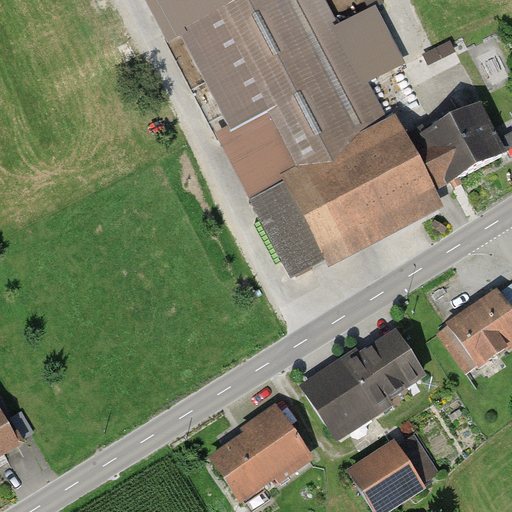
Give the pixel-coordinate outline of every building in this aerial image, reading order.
[(429,198),(446,189),(420,140),(417,134),(407,140),(396,119),(388,123),(368,86),(338,30),(321,0),(143,0),(168,45),(179,39),(229,132),(216,138),(293,280),(325,263),(329,271),(437,213),(429,198)] [(406,66),(376,10),(338,30),(368,86),(406,66)] [(424,52),(429,64),(457,51),(452,39),(424,52)] [(480,108),(420,140),(446,189),(506,157),(480,108)] [(511,349),(511,317),(498,296),(442,334),(471,377),(511,349)] [(422,383),(393,340),(304,399),(336,446),(392,409),(389,405),(422,383)] [(1,414),(0,411),(0,462),(22,451),(1,414)] [(311,465),(276,413),(245,434),(248,437),(209,464),(240,509),(277,483),(280,487),(311,465)] [(395,511),(421,495),(391,450),(347,480),(368,511),(395,511)]
